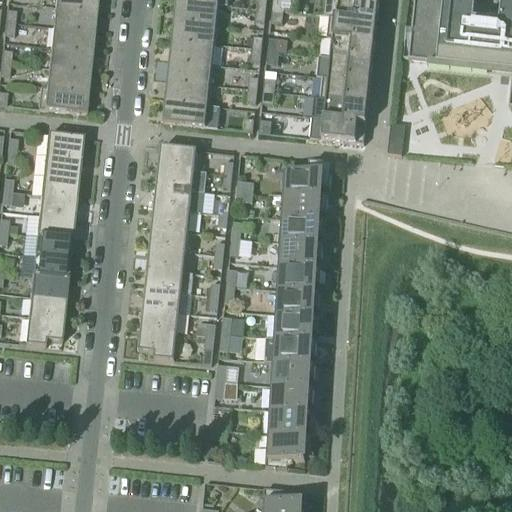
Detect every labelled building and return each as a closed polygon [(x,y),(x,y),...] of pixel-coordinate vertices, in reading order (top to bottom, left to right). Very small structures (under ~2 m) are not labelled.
[(55,0),(54,12),(96,16),(98,0),(55,0)] [(227,0),(176,0),(176,5),(218,9),(227,10),(227,0)] [(273,0),(271,15),(283,16),(284,4),(281,3),(281,0),(284,0),(287,0),(273,0)] [(324,0),(322,20),(329,21),(367,25),(377,26),(379,6),(332,0),(324,0)] [(511,112),(511,0),(501,0),(499,27),(473,24),(475,0),(415,0),(408,65),(511,76),(511,77),(508,112),(511,112)] [(257,1),(256,13),(265,14),(267,2),(257,1)] [(176,5),(174,25),(216,29),(218,9),(176,5)] [(54,12),(52,32),(94,36),(96,16),(54,12)] [(265,14),(256,13),(255,26),(264,27),(265,14)] [(6,15),(5,27),(15,28),(16,16),(6,15)] [(283,16),(271,15),(270,27),(282,29),(283,16)] [(329,21),(326,41),(374,47),(377,26),(367,25),(329,21)] [(174,25),(172,45),(214,49),(216,29),(174,25)] [(15,28),(5,27),(4,40),(13,41),(15,28)] [(52,32),(50,52),(92,57),(94,36),(52,32)] [(326,62),(330,62),(372,67),(374,47),(326,41),(326,43),(328,43),(326,62)] [(253,42),(252,54),(261,55),(262,43),(253,42)] [(268,43),(267,56),(279,57),(280,44),(268,43)] [(172,45),(170,65),(212,70),(214,49),(172,45)] [(50,52),(48,73),(90,77),(92,57),(50,52)] [(261,55),(252,54),(250,66),(260,68),(261,55)] [(2,55),(1,68),(10,69),(11,56),(2,55)] [(279,57),(267,56),(266,68),(277,69),(279,57)] [(322,81),(322,82),(370,87),(372,67),(330,62),(328,82),(322,81)] [(170,65),(167,86),(210,90),(212,70),(170,65)] [(10,69),(1,68),(0,73),(0,80),(9,81),(10,69)] [(40,92),(40,93),(88,98),(90,77),(48,73),(46,92),(40,92)] [(248,82),(247,95),(257,96),(258,83),(248,82)] [(322,82),(320,102),(368,107),(370,87),(322,82)] [(264,84),(263,96),(274,98),(276,85),(264,84)] [(167,86),(165,106),(207,111),(210,90),(167,86)] [(88,98),(40,93),(37,114),(85,119),(88,98)] [(257,96),(247,95),(246,107),(255,108),(257,96)] [(274,98),(263,96),(261,109),(273,110),(274,98)] [(314,103),(311,122),(366,128),(368,107),(320,102),(320,103),(314,103)] [(207,111),(165,106),(163,128),(205,132),(207,111)] [(366,128),(311,122),(309,143),(321,144),(321,145),(363,149),(366,128)] [(244,123),(243,136),(252,137),(254,125),(244,123)] [(258,138),(270,139),(271,126),(260,125),(258,138)] [(390,129),(387,159),(401,160),(404,131),(390,129)] [(47,139),(44,160),(81,164),(83,143),(47,139)] [(8,143),(7,156),(16,157),(17,144),(8,143)] [(160,151),(158,173),(194,176),(196,155),(160,151)] [(16,157),(7,156),(6,169),(15,170),(16,157)] [(44,160),(42,180),(78,184),(81,164),(44,160)] [(224,167),(223,179),(232,180),(233,168),(224,167)] [(286,175),(284,200),(320,202),(320,201),(321,194),(329,195),(332,170),(309,167),(308,176),(286,175)] [(158,173),(156,193),(192,197),(194,176),(158,173)] [(232,180),(223,179),(221,192),(230,193),(232,180)] [(42,180),(40,201),(76,205),(78,184),(42,180)] [(4,184),(3,197),(12,198),(13,185),(4,184)] [(237,186),(236,196),(253,198),(254,188),(237,186)] [(154,213),(190,217),(200,218),(202,198),(192,197),(156,193),(154,213)] [(253,198),(236,196),(235,206),(252,207),(253,198)] [(12,198),(3,197),(1,210),(10,210),(12,198)] [(284,200),(283,224),(319,226),(319,225),(319,218),(326,219),(328,202),(320,201),(320,202),(284,200)] [(40,201),(38,221),(74,225),(76,205),(40,201)] [(220,207),(218,220),(227,221),(229,208),(220,207)] [(154,213),(152,233),(188,237),(190,217),(154,213)] [(227,221),(218,220),(217,233),(226,234),(227,221)] [(38,221),(36,241),(72,245),(74,225),(38,221)] [(0,224),(0,237),(7,238),(9,225),(0,224)] [(283,224),(281,248),(317,250),(317,249),(318,242),(323,242),(325,225),(319,225),(319,226),(283,224)] [(233,227),(231,244),(240,245),(242,228),(233,227)] [(152,233),(149,254),(185,257),(188,237),(152,233)] [(36,241),(34,262),(70,265),(72,245),(36,241)] [(240,245),(231,244),(229,260),(238,261),(240,245)] [(215,248),(214,261),(223,262),(224,249),(215,248)] [(281,248),(280,272),(316,274),(316,273),(316,266),(321,266),(322,249),(317,249),(317,250),(281,248)] [(149,254),(147,274),(183,278),(185,257),(149,254)] [(223,262),(214,261),(212,273),(221,274),(223,262)] [(34,262),(31,282),(67,286),(70,265),(34,262)] [(280,272),(278,296),(314,298),(314,297),(315,290),(320,290),(321,273),(316,273),(316,274),(280,272)] [(145,294),(181,298),(190,299),(192,279),(183,278),(147,274),(145,294)] [(228,275),(226,291),(235,292),(236,276),(228,275)] [(31,282),(29,302),(65,306),(67,286),(31,282)] [(211,288),(210,301),(218,302),(220,289),(211,288)] [(235,292),(226,291),(224,308),(233,309),(235,292)] [(145,294),(143,314),(179,318),(181,298),(145,294)] [(278,296),(277,320),(313,322),(313,321),(313,314),(318,314),(319,297),(314,297),(314,298),(278,296)] [(218,302),(210,301),(208,314),(217,315),(218,302)] [(29,302),(27,322),(63,326),(65,306),(29,302)] [(143,314),(141,335),(176,338),(177,339),(179,318),(143,314)] [(277,320),(275,344),(311,346),(312,345),(312,338),(317,338),(318,321),(313,321),(313,322),(277,320)] [(63,326),(27,322),(24,350),(44,352),(45,346),(61,347),(63,326)] [(222,322),(221,339),(230,340),(231,323),(222,322)] [(207,329),(205,341),(214,342),(215,330),(207,329)] [(176,338),(141,335),(138,356),(154,358),(154,364),(174,366),(177,339),(176,338)] [(230,340),(221,339),(219,356),(228,357),(230,340)] [(205,341),(204,354),(213,355),(214,342),(205,341)] [(264,367),(274,367),(310,370),(310,369),(311,362),(315,362),(316,345),(312,345),(311,346),(275,344),(265,343),(264,367)] [(213,355),(204,354),(202,369),(211,370),(213,355)] [(274,367),(272,391),(309,394),(309,393),(309,386),(314,386),(315,369),(310,369),(310,370),(274,367)] [(217,370),(216,387),(224,388),(226,371),(217,370)] [(224,388),(216,387),(214,404),(223,405),(224,388)] [(272,391),(271,415),(307,418),(307,417),(308,410),(312,410),(313,393),(309,393),(309,394),(272,391)] [(271,415),(269,439),(306,441),(306,434),(311,434),(312,417),(307,417),(307,418),(271,415)] [(211,425),(210,435),(227,436),(228,427),(211,425)] [(227,436),(210,435),(209,444),(226,446),(227,436)] [(306,441),(269,439),(269,453),(266,453),(265,472),(287,474),(287,465),(304,466),(305,458),(310,458),(311,441),(306,441)] [(301,511),(302,506),(285,505),(285,496),(264,494),(262,511),(301,511)]
